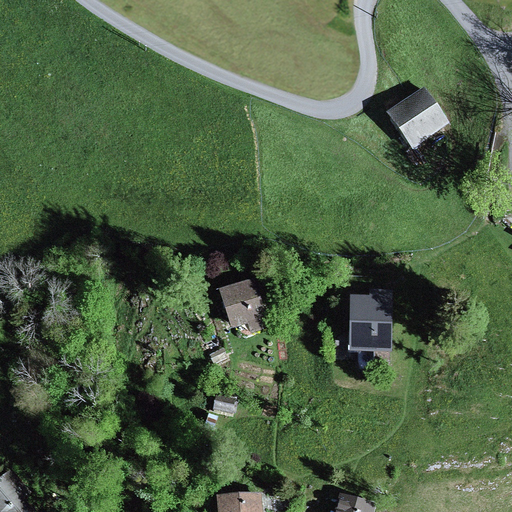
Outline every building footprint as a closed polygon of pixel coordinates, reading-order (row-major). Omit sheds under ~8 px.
[(426,96),(392,115),(411,149),(445,129),(426,96)] [(258,280),(221,289),(232,334),(269,325),(258,280)] [(393,291),(355,292),(356,347),(394,347),(393,291)] [(15,470),(0,482),(0,503),(7,511),(23,511),(39,499),(15,470)] [(273,511),(272,491),(228,495),(229,511),(273,511)] [(379,511),(381,506),(347,497),(343,511),(379,511)]
